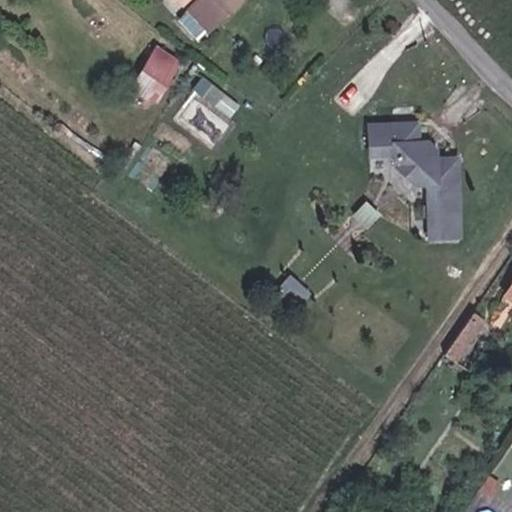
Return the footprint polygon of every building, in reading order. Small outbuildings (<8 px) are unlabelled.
[(190,0),(207,20),(228,0),(190,0)] [(170,90),(185,59),(155,45),(141,76),(170,90)] [(129,114),(85,80),(75,94),(88,104),(73,124),(104,148),(129,114)] [(440,156),(439,147),(426,138),(417,139),(416,120),(369,123),(371,151),(395,150),(396,161),(419,179),(433,178),(436,228),(465,227),(461,155),(440,156)] [(460,357),(490,316),(481,309),(451,351),(460,357)]
